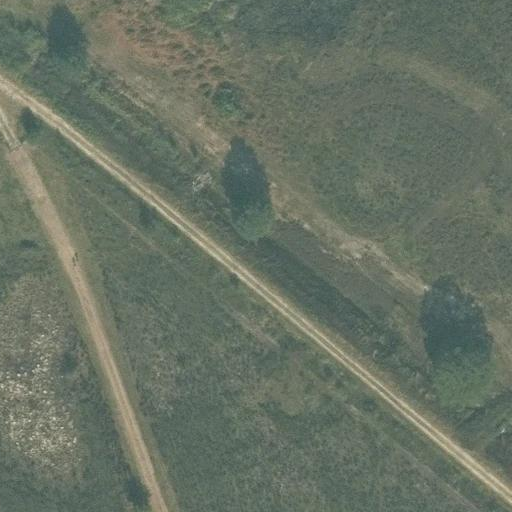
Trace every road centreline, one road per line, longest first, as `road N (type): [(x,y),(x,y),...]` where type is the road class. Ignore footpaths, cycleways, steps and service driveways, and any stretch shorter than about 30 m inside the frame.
road 1 (track): [(0,84),(511,498)]
road 2 (track): [(0,107),(61,237),(157,511)]
